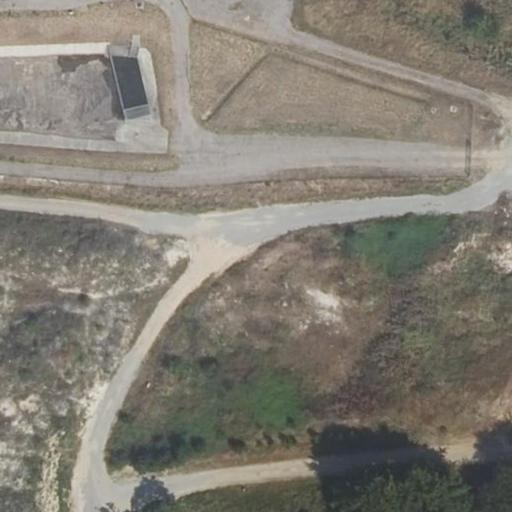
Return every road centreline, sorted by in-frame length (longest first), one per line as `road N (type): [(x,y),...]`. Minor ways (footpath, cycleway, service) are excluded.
road 1 (track): [(511,213),(260,218),(191,294),(90,452),(88,495)]
road 2 (track): [(260,218),(191,223),(0,198)]
road 3 (unknown): [(172,179),(188,88),(166,0)]
